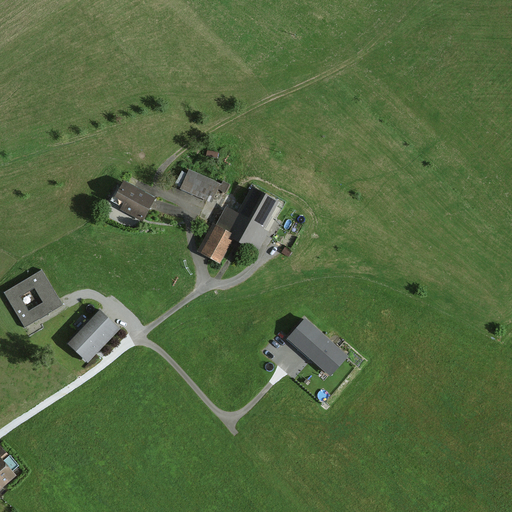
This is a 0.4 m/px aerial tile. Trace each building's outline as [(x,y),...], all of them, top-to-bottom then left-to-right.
[(219,183),(186,171),(179,190),(211,203),(219,183)] [(155,201),(122,181),(109,204),(143,223),(155,201)] [(215,229),(211,227),(198,254),(219,263),(229,242),(255,254),(276,210),(243,195),(234,213),(224,208),(215,229)] [(62,307),(40,271),(3,293),(24,329),(62,307)] [(120,331),(100,312),(68,346),(88,365),(120,331)] [(306,320),(288,341),(331,379),(349,358),(306,320)] [(0,489),(20,472),(0,448),(0,489)]
